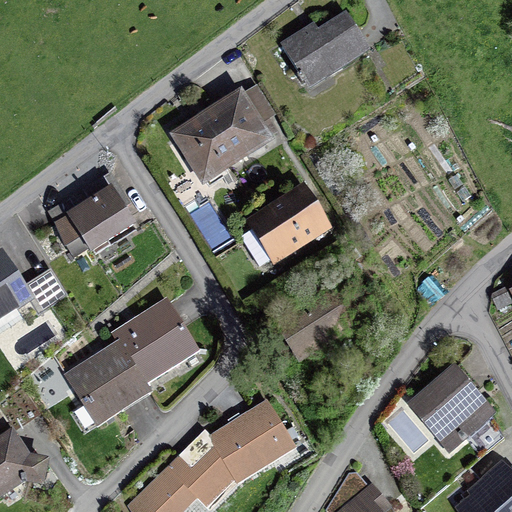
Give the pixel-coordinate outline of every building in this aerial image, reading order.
[(313,21),(279,42),(294,67),(299,64),(311,85),(358,58),(356,53),(367,47),(345,9),(316,26),(313,21)] [(255,82),(242,91),(237,83),(165,131),(199,183),(271,135),(262,120),(274,111),(255,82)] [(113,169),(49,205),(72,246),(136,210),(113,169)] [(301,180),(244,218),(274,263),(331,225),(301,180)] [(0,312),(33,294),(10,253),(0,258),(0,312)] [(333,286),(272,319),(295,360),(356,327),(333,286)] [(119,341),(147,384),(199,351),(168,302),(116,335),(119,341)] [(119,341),(61,378),(94,430),(152,393),(147,384),(119,341)] [(451,363),(410,400),(462,465),(500,432),(489,410),(451,363)] [(0,405),(15,427),(38,411),(22,388),(0,403),(0,405)] [(294,446),(264,402),(207,437),(174,470),(169,465),(124,508),(128,511),(179,511),(198,494),(210,509),(236,481),(294,446)] [(9,436),(0,441),(0,491),(16,480),(39,482),(46,464),(25,458),(9,436)] [(484,483),(472,468),(422,510),(423,511),(511,511),(511,479),(503,468),(484,483)] [(327,506),(331,511),(376,511),(383,507),(352,470),(327,506)]
